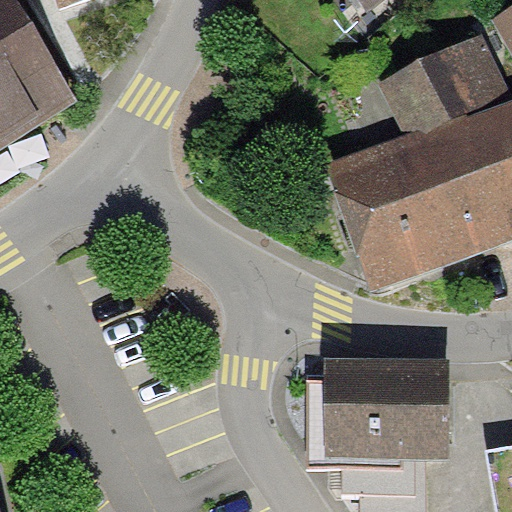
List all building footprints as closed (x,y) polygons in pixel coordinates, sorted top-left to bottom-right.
[(0,0),(0,41),(32,21),(21,0),(0,0)] [(363,0),(371,9),(382,0),(363,0)] [(511,11),(494,22),(511,52),(511,11)] [(0,148),(76,100),(32,21),(0,41),(0,148)] [(484,35),(385,80),(412,138),(510,94),(484,35)] [(511,104),(457,124),(499,246),(511,241),(511,104)] [(330,164),(378,293),(499,246),(457,124),(330,164)] [(328,376),(310,376),(310,470),(343,470),(343,496),(360,496),(359,511),(426,511),(426,462),(451,461),(451,362),(328,359),(328,376)] [(511,511),(511,457),(492,461),(501,511),(511,511)]
